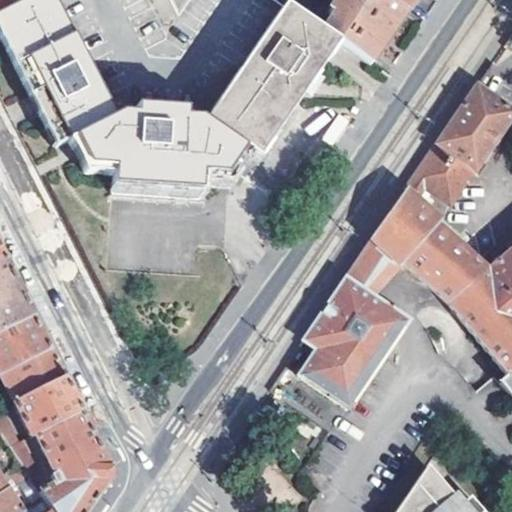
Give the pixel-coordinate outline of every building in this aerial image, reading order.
[(0,0),(0,13),(25,0),(0,0)] [(25,0),(0,13),(0,37),(56,147),(74,138),(88,167),(113,169),(112,193),(141,196),(184,200),(199,201),(202,175),(224,177),(235,161),(243,150),(248,154),(268,124),(286,98),(296,104),(309,84),(337,44),(321,33),(274,0),(25,0)] [(337,44),(368,65),(383,44),(404,13),(385,0),(343,0),(343,1),(341,0),(335,0),(327,12),(332,16),(321,33),(337,44)] [(385,0),(404,13),(412,0),(385,0)] [(511,119),(511,110),(477,86),(402,194),(416,203),(427,188),(453,204),(511,119)] [(268,124),(248,154),(258,160),(296,104),(286,98),(268,124)] [(507,376),(511,372),(511,299),(489,272),(438,226),(442,222),(416,203),(402,194),(302,342),(314,351),(302,368),(296,365),(291,371),(347,409),(406,322),(374,299),(389,276),(399,283),(410,268),(451,308),(507,376)] [(511,252),(489,272),(511,299),(511,252)] [(0,264),(0,332),(32,317),(18,288),(5,262),(0,264)] [(0,332),(0,375),(49,350),(35,323),(32,317),(0,332)] [(49,350),(0,375),(0,379),(14,406),(65,380),(51,355),(49,350)] [(497,385),(511,402),(511,372),(507,376),(497,385)] [(14,406),(12,407),(30,440),(34,437),(82,413),(68,387),(65,380),(14,406)] [(82,413),(34,437),(53,475),(49,478),(53,487),(39,494),(42,499),(51,511),(88,511),(108,483),(108,466),(82,413)] [(0,418),(0,436),(9,450),(18,446),(0,418)] [(9,450),(19,465),(30,458),(22,444),(18,446),(9,450)] [(469,511),(463,504),(455,494),(452,497),(426,465),(392,511),(469,511)] [(11,488),(0,495),(0,511),(22,511),(14,501),(23,494),(31,507),(42,499),(39,494),(27,477),(11,488)] [(0,479),(0,495),(11,488),(7,483),(3,484),(0,479)] [(480,511),(469,499),(463,504),(469,511),(480,511)]
